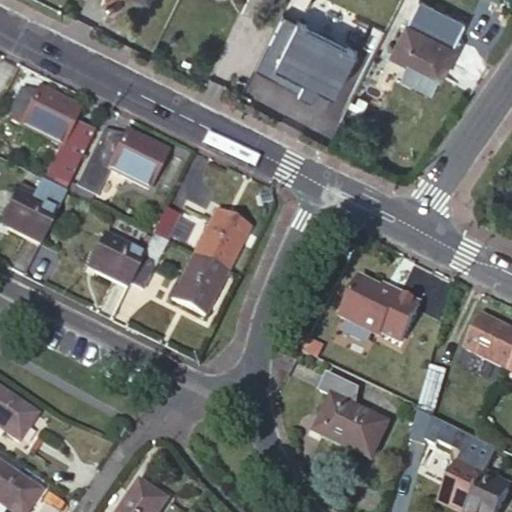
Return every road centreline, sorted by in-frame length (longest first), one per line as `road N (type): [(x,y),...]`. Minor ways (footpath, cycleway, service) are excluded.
road 1 (unclassified): [(0,27),(332,192)]
road 2 (residential): [(0,286),(241,400)]
road 3 (residential): [(332,192),(280,285),(241,400)]
road 4 (unclassified): [(410,230),(511,77)]
road 5 (unknown): [(79,511),(153,414),(197,379)]
road 6 (residential): [(241,400),(304,511)]
